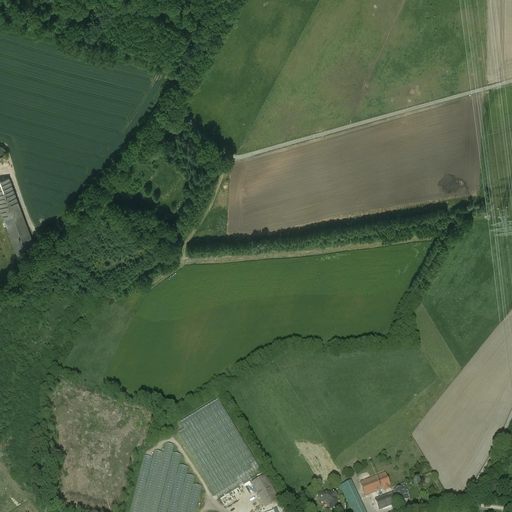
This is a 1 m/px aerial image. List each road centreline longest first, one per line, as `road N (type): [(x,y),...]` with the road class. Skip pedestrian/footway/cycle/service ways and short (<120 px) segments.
road 1 (unclassified): [(511,80),(242,157),(221,151),(167,107)]
road 2 (unclassified): [(0,296),(167,107)]
road 3 (unclassified): [(511,407),(472,488),(453,502),(402,511)]
road 4 (unclassified): [(167,107),(230,0)]
